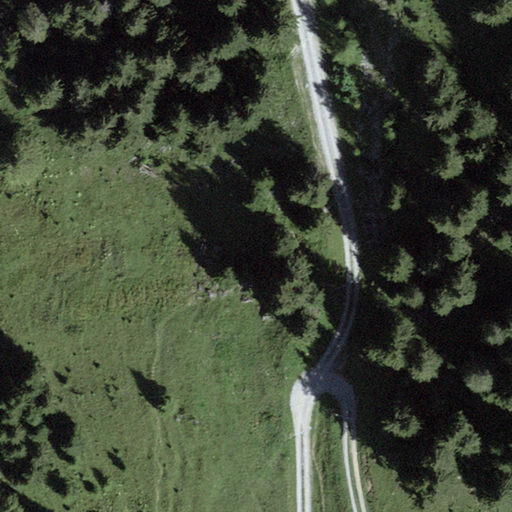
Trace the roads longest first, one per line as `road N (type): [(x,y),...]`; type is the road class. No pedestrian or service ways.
road 1 (track): [(300,0),(353,251),(352,315),(324,368)]
road 2 (track): [(361,511),(346,392),(324,368)]
road 3 (track): [(324,368),(309,398),(306,511)]
